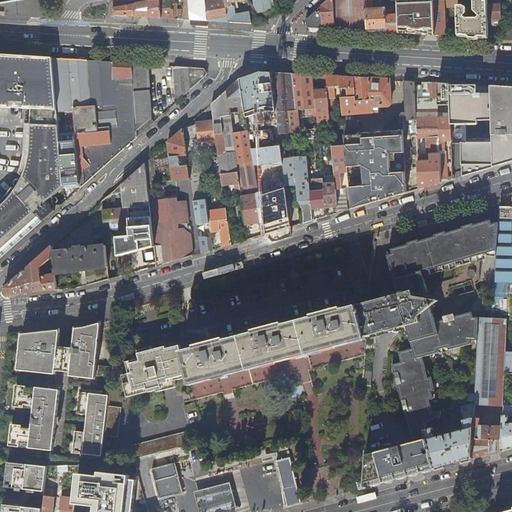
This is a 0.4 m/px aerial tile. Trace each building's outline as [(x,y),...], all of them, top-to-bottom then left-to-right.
[(156,0),(146,2),(148,17),(152,17),(156,17),(162,18),(160,0),(156,0)] [(172,4),(171,0),(160,0),(162,18),(175,18),(178,19),(178,3),(172,4)] [(192,20),(189,0),(184,0),(183,19),(192,20)] [(209,21),(206,0),(189,0),(192,20),(202,20),(209,21)] [(229,22),(226,0),(218,0),(217,0),(216,0),(206,0),(209,21),(213,21),(220,21),(229,22)] [(233,3),(249,0),(248,0),(226,0),(229,22),(243,23),(253,23),(251,12),(236,13),(235,6),(233,7),(233,3)] [(271,1),(270,0),(253,0),(257,14),(273,9),(271,1)] [(322,6),(323,28),(329,29),(336,29),(333,0),(328,0),(327,2),(322,6)] [(333,0),(336,29),(367,31),(366,7),(365,0),(333,0)] [(387,8),(373,7),(372,0),(365,0),(366,7),(367,31),(378,32),(388,32),(387,14),(387,8)] [(439,0),(434,0),(434,1),(435,35),(436,36),(447,35),(445,3),(459,3),(458,0),(439,0)] [(463,6),(459,6),(460,37),(474,37),(488,38),(488,20),(487,4),(487,0),(474,0),(475,11),(480,17),(478,19),(467,18),(464,16),(468,14),(468,7),(463,6)] [(496,0),(497,4),(487,4),(488,20),(502,19),(501,0),(496,0)] [(435,35),(434,1),(399,3),(399,14),(399,24),(400,33),(435,35)] [(137,3),(136,16),(139,16),(143,17),(148,17),(146,2),(137,3)] [(136,16),(137,3),(131,4),(113,8),(114,15),(125,16),(136,16)] [(323,28),(322,6),(306,20),(308,25),(309,28),(318,28),(323,28)] [(399,14),(387,14),(388,32),(395,33),(400,33),(399,24),(399,14)] [(511,24),(502,24),(502,39),(511,39),(511,24)] [(40,225),(50,215),(56,210),(49,203),(48,201),(49,200),(45,128),(59,127),(58,112),(53,59),(53,57),(26,56),(26,66),(13,65),(13,55),(0,54),(0,107),(10,108),(10,101),(18,102),(26,102),(25,108),(32,109),(31,131),(31,139),(31,141),(31,148),(30,154),(29,158),(28,164),(26,171),(24,176),(35,184),(24,195),(16,190),(12,195),(6,201),(0,207),(0,259),(28,235),(28,234),(40,225)] [(26,66),(26,56),(13,55),(13,65),(26,66)] [(58,112),(74,112),(74,108),(92,106),(90,84),(90,83),(88,61),(74,60),(53,59),(58,112)] [(104,85),(106,62),(88,61),(90,83),(104,85)] [(134,80),(132,64),(124,63),(114,63),(113,78),(134,80)] [(150,89),(148,64),(132,64),(134,80),(134,88),(150,89)] [(171,66),(174,105),(209,74),(205,68),(171,66)] [(280,135),(305,132),(304,125),(304,118),(309,117),(317,116),(315,91),(313,75),(294,74),(272,72),(273,74),(276,105),(278,115),(280,135)] [(263,107),(276,105),(273,74),(240,80),(245,109),(263,107)] [(321,87),(328,88),(327,76),(320,75),(321,87)] [(329,99),(342,98),(340,77),(333,76),(327,76),(328,88),(328,89),(329,99)] [(342,98),(356,96),(356,95),(355,77),(349,77),(340,77),(342,98)] [(365,94),(371,94),(370,78),(363,78),(355,77),(356,95),(360,95),(360,98),(365,98),(365,94)] [(96,85),(90,84),(92,106),(74,108),(74,112),(79,168),(81,187),(128,146),(138,137),(138,129),(134,88),(134,80),(113,78),(116,105),(98,106),(96,85)] [(391,103),(390,80),(387,79),(370,78),(371,94),(371,100),(357,100),(356,96),(342,98),(343,115),(379,112),(378,106),(389,105),(391,103)] [(233,85),(228,89),(231,108),(239,107),(239,112),(245,112),(245,109),(240,80),(240,79),(233,85)] [(407,111),(404,111),(404,122),(418,121),(418,118),(418,114),(417,97),(416,81),(410,81),(405,81),(407,111)] [(418,114),(439,113),(439,106),(438,82),(427,82),(423,82),(424,97),(417,97),(418,114)] [(446,108),(446,114),(451,113),(450,83),(445,83),(438,82),(439,106),(444,105),(445,107),(446,108)] [(492,129),(491,86),(479,85),(461,84),(463,130),(492,129)] [(511,87),(505,87),(491,86),(492,129),(493,143),(500,166),(503,165),(508,163),(511,162),(511,87)] [(152,116),(150,89),(134,88),(138,129),(152,116)] [(229,119),(232,119),(231,108),(228,89),(219,98),(212,104),(214,120),(217,140),(220,164),(228,163),(229,168),(221,169),(222,174),(239,172),(238,165),(236,152),(227,153),(224,133),(222,117),(228,116),(229,119)] [(328,89),(315,91),(317,116),(318,122),(331,121),(329,99),(328,89)] [(264,118),(278,115),(276,105),(263,107),(264,118)] [(401,130),(345,133),(346,146),(349,172),(352,209),(370,204),(394,197),(407,193),(407,189),(406,169),(405,135),(404,122),(404,111),(403,111),(400,116),(401,130)] [(249,132),(245,112),(239,112),(243,133),(249,132)] [(278,115),(264,118),(276,217),(290,214),(287,187),(283,159),(280,135),(278,115)] [(152,116),(138,129),(138,137),(152,125),(152,116)] [(227,153),(236,152),(234,134),(232,119),(229,119),(228,116),(222,117),(224,133),(227,153)] [(422,162),(420,162),(421,189),(442,183),(441,167),(441,164),(441,157),(440,151),(439,120),(428,120),(428,117),(418,118),(418,121),(419,135),(419,138),(437,138),(438,145),(433,145),(433,154),(422,155),(422,162)] [(440,151),(445,151),(445,142),(452,141),(451,132),(451,118),(439,118),(439,120),(440,151)] [(199,142),(217,140),(214,120),(197,123),(197,127),(199,138),(199,142)] [(405,135),(419,135),(418,121),(404,122),(405,135)] [(49,200),(54,196),(65,186),(63,169),(59,127),(45,128),(49,200)] [(186,140),(199,138),(197,127),(184,129),(186,140)] [(180,157),(188,156),(186,140),(184,129),(169,142),(174,180),(191,178),(189,165),(184,166),(183,163),(181,164),(180,157)] [(468,151),(463,152),(463,154),(464,174),(464,176),(482,171),(494,167),(493,143),(492,129),(463,130),(463,132),(463,133),(468,133),(468,151)] [(254,131),(249,132),(253,156),(258,155),(259,154),(258,147),(256,144),(255,141),(256,138),(255,131),(254,131)] [(253,156),(249,132),(243,133),(234,134),(236,152),(238,165),(254,162),(253,156)] [(295,158),(298,185),(299,202),(303,209),(305,223),(314,220),(313,209),(311,192),(305,132),(280,135),(283,159),(295,158)] [(463,152),(463,133),(463,132),(451,132),(452,141),(453,174),(453,179),(459,178),(464,176),(464,174),(463,154),(463,152)] [(199,138),(186,140),(188,156),(188,158),(201,157),(199,142),(199,138)] [(341,173),(349,172),(346,146),(333,147),(334,166),(335,173),(336,180),(338,207),(338,213),(345,211),(349,210),(347,188),(342,188),(341,173)] [(155,182),(153,156),(146,163),(148,183),(155,182)] [(184,166),(189,165),(188,158),(188,156),(180,157),(181,164),(183,163),(184,166)] [(446,157),(441,157),(441,164),(441,167),(442,183),(449,181),(447,167),(446,167),(446,164),(446,157)] [(298,185),(295,158),(283,159),(287,187),(298,185)] [(247,225),(262,222),(264,222),(254,162),(238,165),(239,172),(241,190),(246,225),(247,225)] [(123,206),(124,209),(129,208),(129,207),(150,205),(150,199),(148,183),(146,163),(127,180),(121,185),(122,188),(123,206)] [(79,168),(63,169),(65,186),(65,189),(81,187),(79,168)] [(410,169),(406,169),(407,189),(417,186),(417,173),(410,173),(410,169)] [(231,191),(241,190),(239,172),(222,174),(223,178),(224,186),(230,185),(231,191)] [(313,209),(326,208),(324,183),(323,178),(314,179),(316,191),(311,192),(313,209)] [(333,183),(324,183),(326,208),(338,207),(336,180),(333,180),(333,183)] [(122,188),(121,185),(117,189),(113,192),(113,195),(122,188)] [(150,205),(155,247),(162,246),(164,264),(181,259),(194,256),(191,233),(185,228),(181,228),(181,223),(189,222),(187,199),(177,200),(177,197),(150,199),(150,205)] [(202,212),(208,211),(207,199),(194,201),(197,225),(203,224),(203,220),(202,212)] [(119,256),(155,247),(150,205),(129,207),(129,208),(130,236),(123,236),(117,237),(119,256)] [(511,206),(500,207),(499,223),(497,250),(497,262),(495,290),(511,290),(511,206)] [(105,228),(116,227),(114,209),(114,207),(103,208),(105,228)] [(124,209),(114,209),(116,227),(122,226),(123,236),(130,236),(129,208),(124,209)] [(220,233),(222,247),(232,244),(230,228),(228,213),(209,216),(209,219),(211,234),(220,233)] [(290,214),(276,217),(278,231),(292,227),(290,214)] [(435,237),(430,238),(419,242),(420,246),(419,247),(419,246),(418,246),(418,245),(417,244),(416,244),(415,243),(414,243),(413,243),(412,244),(411,245),(410,246),(410,247),(410,248),(410,249),(409,250),(408,245),(400,247),(392,250),(393,254),(388,255),(398,294),(383,299),(379,300),(376,300),(369,302),(357,306),(358,309),(360,308),(361,311),(359,312),(366,338),(367,338),(383,333),(387,332),(392,331),(398,329),(408,327),(413,349),(399,353),(401,363),(393,365),(395,374),(399,373),(400,375),(399,375),(397,376),(397,377),(396,377),(396,378),(396,379),(396,380),(397,382),(399,382),(399,383),(400,383),(401,383),(402,382),(402,384),(398,385),(402,402),(407,400),(407,402),(406,402),(405,403),(404,405),(404,406),(404,407),(404,408),(405,409),(406,410),(407,410),(408,410),(409,410),(410,411),(405,412),(410,431),(407,432),(408,435),(424,431),(425,430),(427,423),(441,415),(441,411),(433,413),(430,401),(434,400),(432,392),(436,391),(432,377),(428,378),(423,357),(439,353),(438,350),(449,348),(449,350),(461,347),(472,344),(478,345),(479,318),(474,318),(473,312),(462,315),(453,318),(453,317),(452,316),(451,315),(449,314),(448,315),(447,315),(446,316),(445,316),(444,317),(444,318),(444,320),(437,322),(436,322),(433,310),(432,311),(431,311),(430,311),(428,311),(427,310),(426,309),(425,309),(425,307),(424,306),(424,305),(424,303),(424,302),(425,301),(425,300),(426,299),(428,298),(429,297),(429,295),(423,273),(429,271),(446,267),(464,261),(482,256),(485,252),(484,249),(497,250),(499,223),(493,225),(491,220),(483,223),(474,225),(475,230),(474,231),(473,229),(472,228),(471,227),(469,227),(468,227),(467,227),(466,228),(465,229),(465,231),(465,232),(465,233),(464,233),(463,229),(446,233),(448,239),(446,239),(446,238),(446,237),(445,236),(443,235),(442,235),(440,235),(439,236),(438,238),(438,239),(438,240),(438,241),(437,242),(435,237)] [(262,222),(247,225),(248,235),(264,233),(262,222)] [(237,226),(230,228),(232,244),(240,242),(237,226)] [(204,240),(205,252),(209,251),(213,250),(211,235),(205,237),(204,240)] [(41,270),(54,257),(54,253),(53,246),(44,254),(33,264),(37,292),(39,291),(48,291),(58,290),(56,274),(42,276),(41,270)] [(56,273),(108,267),(107,246),(83,249),(83,247),(76,248),(77,250),(54,253),(54,257),(56,273)] [(23,294),(37,292),(33,264),(5,289),(9,295),(23,294)] [(430,297),(429,297),(428,298),(426,299),(425,300),(425,301),(424,302),(424,303),(424,305),(424,306),(425,307),(425,309),(426,309),(427,310),(428,311),(430,311),(431,311),(432,311),(433,310),(430,297)] [(511,297),(494,297),(492,312),(511,312),(511,297)] [(196,347),(183,351),(189,374),(192,386),(366,339),(366,338),(359,312),(361,311),(360,308),(358,309),(357,306),(357,304),(344,308),(343,306),(313,314),(314,316),(285,323),(284,322),(254,330),(255,332),(227,339),(226,337),(196,345),(196,347)] [(474,404),(480,405),(496,405),(503,406),(503,402),(505,374),(506,352),(507,326),(507,319),(491,318),(479,318),(478,345),(476,368),(475,403),(474,404)] [(62,330),(23,334),(19,370),(57,375),(57,371),(72,373),(72,376),(96,379),(103,323),(86,328),(77,328),(75,348),(60,347),(62,330)] [(178,377),(189,374),(183,351),(181,345),(168,348),(167,346),(159,348),(139,353),(141,359),(127,363),(129,374),(122,376),(127,397),(162,389),(161,384),(167,383),(170,382),(169,379),(178,377)] [(28,387),(17,386),(15,407),(26,408),(26,405),(35,406),(35,409),(32,429),(23,428),(24,426),(13,425),(10,446),(21,447),(22,443),(31,444),(30,449),(54,451),(61,390),(37,388),(37,390),(28,389),(28,387)] [(110,396),(80,393),(78,414),(88,416),(86,433),(76,432),(74,453),(103,457),(105,437),(108,406),(110,396)] [(429,429),(425,430),(424,431),(434,469),(454,464),(472,459),(473,439),(474,404),(475,403),(469,405),(460,407),(465,427),(462,428),(463,431),(434,438),(432,430),(433,430),(433,427),(432,428),(431,426),(428,426),(429,429)] [(479,426),(480,405),(474,404),(473,439),(491,441),(490,454),(496,453),(501,452),(502,423),(500,423),(498,423),(498,426),(479,426)] [(121,408),(108,406),(105,437),(118,438),(121,408)] [(511,406),(508,406),(503,406),(502,423),(501,452),(511,449),(511,448),(511,423),(508,423),(508,416),(511,415),(511,406)] [(131,446),(135,459),(137,459),(171,449),(192,444),(188,431),(173,435),(131,446)] [(411,436),(413,443),(413,444),(411,445),(418,471),(420,470),(421,473),(434,469),(424,431),(408,435),(408,437),(411,436)] [(481,457),(490,454),(491,441),(473,439),(472,459),(481,457)] [(401,442),(394,443),(393,480),(409,476),(409,473),(410,473),(404,447),(402,447),(402,446),(401,442)] [(388,449),(367,455),(367,456),(365,483),(370,482),(370,486),(382,483),(393,480),(394,443),(388,445),(388,449)] [(413,443),(402,446),(402,447),(404,447),(410,473),(409,473),(409,476),(415,474),(421,473),(420,470),(418,471),(411,445),(413,444),(413,443)] [(295,468),(292,458),(278,462),(290,507),(303,504),(294,469),(295,468)] [(9,463),(6,488),(45,492),(48,467),(9,463)] [(174,463),(152,469),(160,498),(181,492),(174,463)] [(98,475),(77,473),(75,498),(74,504),(95,506),(94,511),(131,511),(135,479),(128,478),(129,474),(98,472),(98,475)] [(201,511),(236,511),(233,499),(229,482),(196,490),(201,508),(201,511)] [(54,511),(56,497),(55,497),(45,496),(43,511),(73,511),(74,510),(74,504),(75,498),(61,496),(60,509),(63,509),(62,511),(54,511)]
